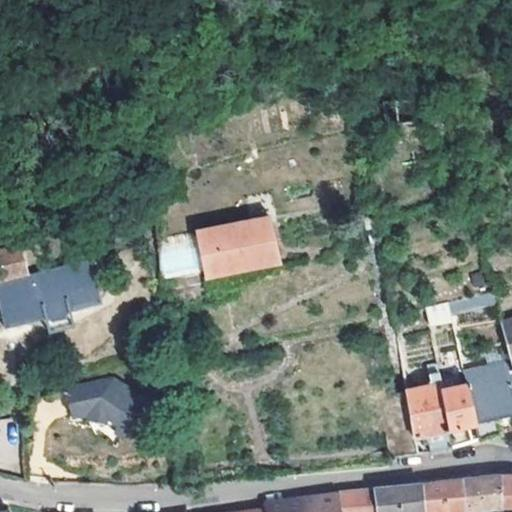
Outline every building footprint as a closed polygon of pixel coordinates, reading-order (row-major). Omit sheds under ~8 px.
[(417,93),(422,93),(421,80),(414,80),(414,88),(417,88),(417,93)] [(418,102),(417,93),(392,95),(392,104),(381,105),(383,126),(420,122),(418,102)] [(203,238),(207,262),(210,275),(210,277),(277,264),(270,225),(203,238)] [(6,249),(13,280),(24,277),(17,246),(6,249)] [(0,282),(13,280),(6,249),(0,251),(0,282)] [(0,283),(0,312),(4,329),(102,304),(91,260),(0,283)] [(169,267),(176,302),(206,296),(203,277),(210,275),(207,262),(200,264),(200,261),(169,267)] [(447,316),(496,305),(492,292),(444,303),(447,316)] [(425,330),(449,324),(447,316),(444,303),(421,309),(425,330)] [(404,339),(427,335),(425,330),(421,309),(399,314),(404,339)] [(511,320),(501,323),(509,357),(511,364),(511,365),(511,320)] [(511,364),(509,357),(460,369),(462,377),(511,364)] [(464,387),(473,425),(477,441),(502,433),(498,420),(511,415),(511,365),(511,364),(462,377),(464,387)] [(406,393),(411,421),(415,439),(420,437),(422,448),(427,447),(429,452),(451,448),(447,431),(439,393),(433,367),(427,368),(431,387),(406,393)] [(65,391),(71,418),(86,415),(98,413),(128,432),(147,402),(113,380),(65,391)] [(439,393),(447,431),(473,425),(464,387),(439,393)] [(128,432),(98,413),(86,415),(88,423),(103,426),(124,439),(128,432)] [(415,439),(411,421),(384,425),(389,458),(417,455),(415,439)] [(511,507),(511,476),(498,477),(498,508),(511,507)] [(476,509),(498,508),(498,477),(471,480),(462,481),(464,510),(476,509)] [(422,511),(442,511),(464,510),(462,481),(428,484),(420,485),(422,511)] [(422,511),(420,485),(381,489),(373,490),(376,511),(422,511)] [(338,493),(338,495),(339,511),(376,511),(373,490),(344,493),(338,493)] [(312,498),(301,500),(302,511),(339,511),(338,495),(312,498)] [(264,511),(302,511),(301,500),(278,503),(264,504),(264,511)]
